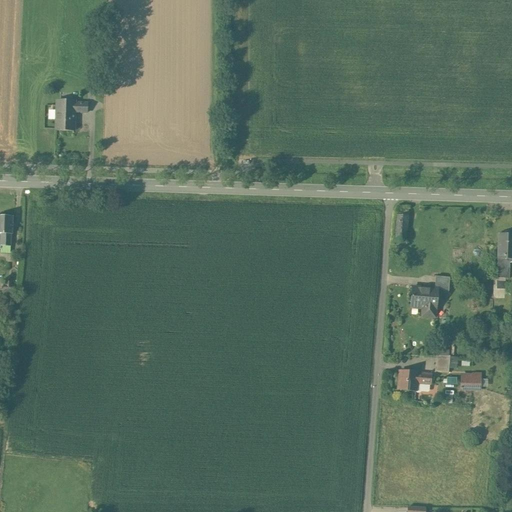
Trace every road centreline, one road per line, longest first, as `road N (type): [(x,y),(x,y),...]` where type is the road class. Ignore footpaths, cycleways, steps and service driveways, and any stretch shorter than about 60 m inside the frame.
road 1 (tertiary): [(0,181),(390,194)]
road 2 (residential): [(390,194),(369,511)]
road 3 (tertiary): [(390,194),(511,197)]
